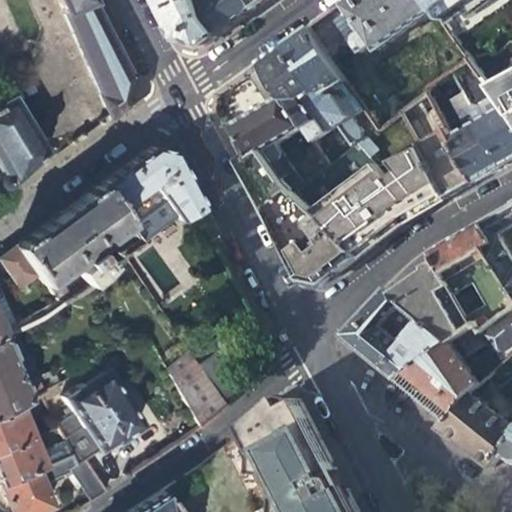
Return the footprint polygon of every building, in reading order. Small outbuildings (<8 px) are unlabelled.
[(53,0),(106,119),(124,105),(131,83),(88,0),(53,0)] [(157,0),(179,42),(202,48),(218,37),(199,0),(157,0)] [(199,0),(218,37),(243,19),(253,11),(247,0),(199,0)] [(247,0),(253,11),(268,0),(247,0)] [(378,52),(436,10),(430,0),(352,0),(344,6),(313,28),(331,60),(354,43),(364,55),(374,48),(378,52)] [(430,0),(436,10),(451,28),(486,0),(430,0)] [(363,131),(345,104),(338,93),(348,84),(331,60),(313,28),(303,36),(287,47),(319,92),(358,148),(359,147),(365,142),(363,131)] [(307,101),(319,92),(287,47),(259,67),(292,107),(306,129),(318,148),(326,143),(323,139),(330,134),(307,101)] [(497,94),(511,114),(511,58),(483,74),(497,94)] [(470,82),(483,74),(472,60),(454,74),(507,165),(511,162),(511,114),(497,94),(483,105),(470,82)] [(235,126),(238,132),(253,156),(255,162),(268,153),(278,147),(306,129),(292,107),(259,67),(250,75),(272,103),(235,126)] [(477,136),(459,147),(478,181),(507,165),(454,74),(431,91),(433,95),(445,119),(446,122),(465,113),(477,136)] [(356,95),(348,84),(338,93),(345,104),(356,95)] [(26,131),(2,92),(0,92),(0,95),(1,98),(0,98),(0,187),(46,146),(44,142),(41,140),(36,139),(33,141),(26,131)] [(417,136),(445,119),(433,95),(405,115),(417,136)] [(238,132),(228,138),(235,152),(242,164),(253,156),(238,132)] [(455,138),(426,154),(449,197),(478,181),(459,147),(455,138)] [(159,199),(176,221),(197,208),(168,153),(149,147),(127,163),(96,185),(124,224),(159,199)] [(295,176),(278,147),(268,153),(283,180),(297,193),(305,188),(307,186),(295,176)] [(379,170),(359,147),(358,148),(344,158),(307,186),(305,188),(326,213),(331,220),(338,229),(356,257),(384,236),(395,228),(400,224),(438,203),(449,197),(426,154),(422,147),(394,165),(391,159),(379,170)] [(283,180),(268,153),(255,162),(253,156),(242,164),(268,213),(297,193),(283,180)] [(114,239),(122,250),(135,242),(123,226),(125,225),(124,224),(96,185),(54,217),(13,246),(35,278),(41,286),(50,279),(113,233),(114,239)] [(326,213),(305,188),(297,193),(268,213),(289,253),(305,283),(319,286),(358,259),(356,257),(338,229),(331,220),(326,213)] [(511,209),(502,215),(482,227),(494,247),(488,250),(511,288),(511,209)] [(494,247),(482,227),(457,241),(436,253),(447,271),(494,247)] [(0,265),(16,289),(24,283),(35,278),(13,246),(0,255),(0,265)] [(511,288),(488,250),(447,271),(461,297),(481,287),(494,308),(472,318),(482,335),(511,314),(511,288)] [(425,267),(393,294),(424,320),(453,344),(477,327),(472,318),(461,297),(447,271),(438,256),(433,260),(425,267)] [(82,288),(84,287),(94,280),(103,270),(94,258),(92,259),(92,261),(76,273),(75,272),(72,274),(82,288)] [(46,314),(55,308),(41,286),(35,278),(24,283),(46,314)] [(65,301),(50,279),(41,286),(55,308),(65,301)] [(393,294),(390,291),(365,317),(345,337),(398,381),(414,369),(395,354),(404,343),(389,330),(408,309),(393,294)] [(511,314),(482,335),(489,344),(504,364),(511,357),(511,314)] [(424,320),(395,354),(414,369),(453,344),(424,320)] [(465,360),(489,344),(482,335),(477,327),(453,344),(465,360)] [(0,338),(0,412),(13,405),(28,398),(21,384),(0,338)] [(483,384),(465,360),(453,344),(414,369),(398,381),(446,421),(483,384)] [(219,350),(193,367),(221,407),(244,388),(219,350)] [(511,357),(504,364),(483,384),(446,421),(438,429),(462,447),(492,469),(502,456),(511,444),(511,428),(482,405),(489,396),(500,404),(511,393),(511,357)] [(194,429),(221,407),(193,367),(191,364),(169,384),(194,429)] [(44,371),(21,384),(28,398),(34,395),(51,386),(57,384),(52,376),(47,378),(44,371)] [(50,425),(67,456),(71,465),(80,459),(92,451),(110,440),(111,443),(135,426),(100,374),(79,387),(77,384),(55,398),(65,414),(50,425)] [(55,393),(51,386),(34,395),(39,403),(55,393)] [(357,511),(345,488),(300,400),(279,397),(270,405),(245,426),(289,509),(290,511),(357,511)] [(0,449),(27,438),(13,405),(0,412),(0,449)] [(36,435),(27,438),(0,449),(0,481),(31,469),(38,466),(48,463),(36,435)] [(511,444),(502,456),(511,461),(511,444)] [(58,459),(65,469),(71,465),(67,456),(58,459)] [(102,492),(80,459),(71,465),(65,469),(88,501),(97,495),(102,492)] [(34,511),(46,507),(31,469),(0,481),(0,500),(2,504),(4,511),(34,511)] [(168,511),(155,492),(140,502),(124,511),(168,511)]
